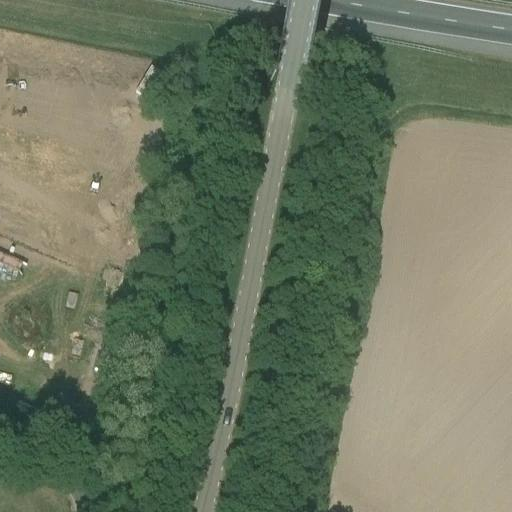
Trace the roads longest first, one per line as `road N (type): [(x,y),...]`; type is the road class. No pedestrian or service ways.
road 1 (unclassified): [(204,511),(306,0)]
road 2 (motorway): [(335,0),(511,26)]
